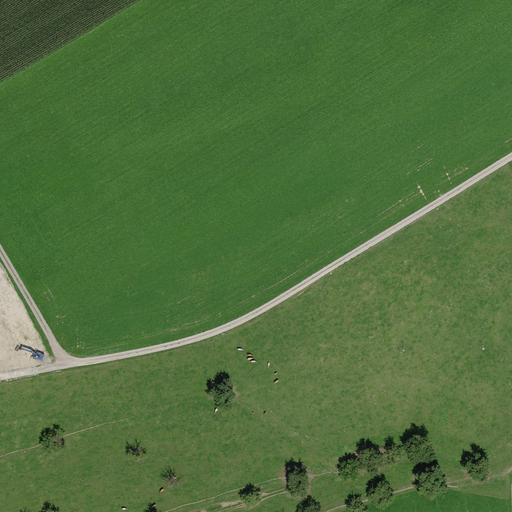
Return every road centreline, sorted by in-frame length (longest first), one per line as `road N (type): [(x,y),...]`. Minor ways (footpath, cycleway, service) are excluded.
road 1 (track): [(67,366),(214,336),(511,162)]
road 2 (track): [(67,366),(0,252)]
